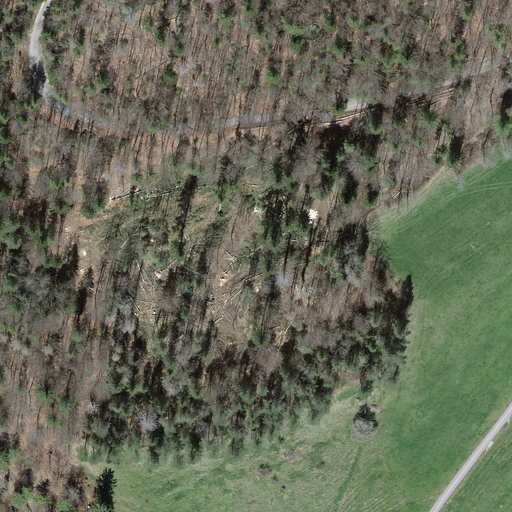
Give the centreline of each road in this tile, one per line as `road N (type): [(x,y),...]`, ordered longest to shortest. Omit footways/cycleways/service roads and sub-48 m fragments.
road 1 (unclassified): [(511,59),(388,97),(260,123),(126,124),(79,112),(45,86),(35,57),(50,0)]
road 2 (track): [(511,118),(310,245),(147,309),(68,312),(0,280)]
road 3 (track): [(0,312),(72,445),(141,511)]
road 4 (unclassified): [(434,511),(511,407)]
